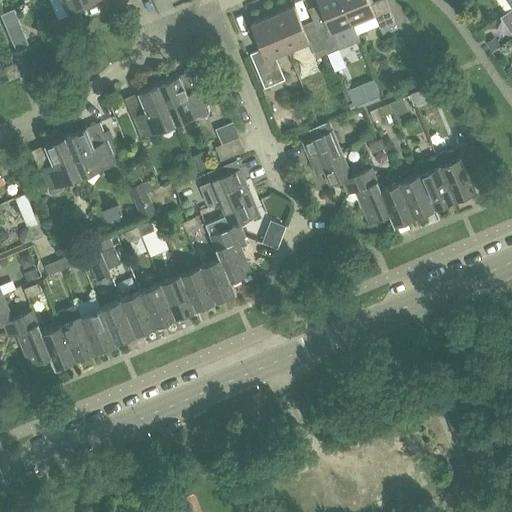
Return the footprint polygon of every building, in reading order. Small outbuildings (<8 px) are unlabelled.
[(62,0),(67,11),(92,0),(62,0)] [(331,32),(353,23),(343,0),(317,0),(327,22),(316,26),(327,54),(339,49),(331,32)] [(368,0),(343,0),(353,23),(374,14),(381,31),(396,25),(386,0),(378,0),(370,3),(368,0)] [(327,54),(316,26),(305,31),(294,6),(273,15),(287,50),(309,41),(314,53),(325,48),(327,54)] [(80,11),(52,22),(57,34),(84,22),(80,11)] [(275,55),(287,50),(273,15),(251,24),(262,49),(250,53),(265,88),(285,79),(275,55)] [(7,33),(15,51),(28,45),(21,28),(7,33)] [(15,52),(24,75),(38,69),(28,46),(15,52)] [(10,80),(19,76),(14,63),(5,67),(10,80)] [(179,74),(158,82),(175,123),(176,122),(174,117),(192,110),(194,115),(210,108),(201,87),(188,93),(179,74)] [(446,79),(433,84),(437,94),(449,88),(446,79)] [(175,123),(158,82),(137,91),(146,111),(132,116),(141,137),(156,131),(154,126),(173,118),(175,123)] [(415,105),(429,99),(424,88),(410,94),(415,105)] [(390,102),(394,112),(407,106),(403,97),(390,102)] [(394,112),(390,102),(377,108),(381,117),(394,112)] [(86,126),(65,135),(82,175),(83,175),(81,170),(99,162),(101,167),(116,161),(107,140),(94,145),(86,126)] [(342,180),(352,175),(332,129),(302,141),(308,156),(316,152),(330,185),(342,180)] [(63,183),(82,175),(65,135),(44,144),(52,163),(39,169),(49,193),(52,194),(63,189),(64,186),(63,183)] [(245,150),(239,137),(215,147),(221,160),(245,150)] [(373,153),(386,147),(382,138),(369,143),(373,153)] [(475,191),(471,182),(482,177),(467,142),(437,155),(456,200),(475,191)] [(456,200),(437,155),(417,163),(421,172),(436,208),(456,200)] [(240,222),(252,218),(238,185),(246,182),(240,167),(210,180),(230,226),(240,222)] [(371,167),(352,175),(342,180),(348,193),(355,190),(369,223),(389,214),(381,189),(371,167)] [(436,208),(421,172),(401,181),(416,217),(436,208)] [(156,177),(143,182),(147,192),(160,186),(156,177)] [(416,217),(401,181),(381,189),(389,214),(394,226),(416,217)] [(26,193),(15,197),(33,239),(43,235),(26,193)] [(139,208),(142,217),(155,212),(151,203),(139,208)] [(109,228),(125,221),(118,205),(111,209),(110,207),(101,210),(109,228)] [(177,209),(164,215),(168,224),(181,219),(177,209)] [(195,217),(182,222),(186,231),(199,226),(195,217)] [(137,226),(141,235),(154,230),(150,221),(137,226)] [(210,234),(220,257),(232,280),(251,272),(238,239),(245,235),(240,222),(230,226),(210,234)] [(141,235),(137,226),(125,231),(128,240),(141,235)] [(283,231),(270,226),(264,241),(277,246),(283,231)] [(97,243),(101,252),(114,246),(110,237),(97,243)] [(66,239),(54,244),(57,253),(70,248),(66,239)] [(101,252),(97,243),(85,248),(89,257),(101,252)] [(57,259),(61,268),(74,263),(70,254),(57,259)] [(236,292),(232,280),(220,257),(200,265),(215,301),(236,292)] [(61,268),(57,259),(45,265),(48,274),(61,268)] [(200,265),(180,274),(195,309),(215,301),(200,265)] [(176,317),(195,309),(180,274),(161,282),(176,317)] [(161,282),(141,290),(156,325),(176,317),(161,282)] [(37,283),(31,285),(24,288),(28,297),(41,292),(37,283)] [(0,324),(3,323),(13,318),(0,287),(0,324)] [(136,334),(156,325),(141,290),(121,298),(136,334)] [(121,298),(102,306),(117,342),(136,334),(121,298)] [(73,305),(58,312),(77,359),(97,350),(82,314),(78,316),(73,305)] [(97,350),(117,342),(102,306),(82,314),(97,350)] [(33,310),(13,318),(3,323),(8,337),(16,333),(30,366),(50,357),(42,331),(33,310)] [(58,325),(42,331),(50,357),(55,368),(77,359),(58,312),(53,314),(58,325)] [(463,390),(440,399),(464,456),(487,446),(463,390)]
